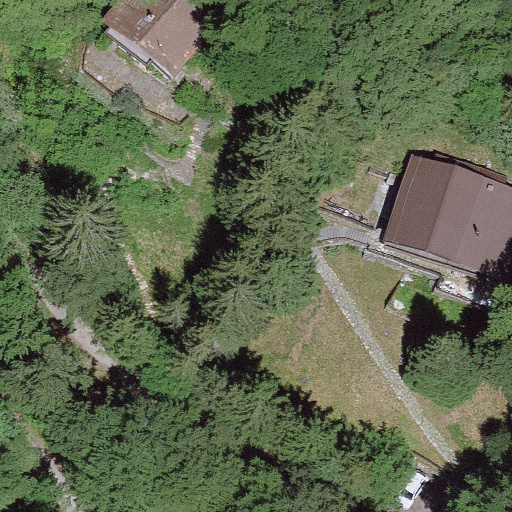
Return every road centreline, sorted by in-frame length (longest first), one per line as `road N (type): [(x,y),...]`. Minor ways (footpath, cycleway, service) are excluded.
road 1 (residential): [(0,228),(110,362),(174,412),(340,511)]
road 2 (residential): [(74,511),(0,409)]
